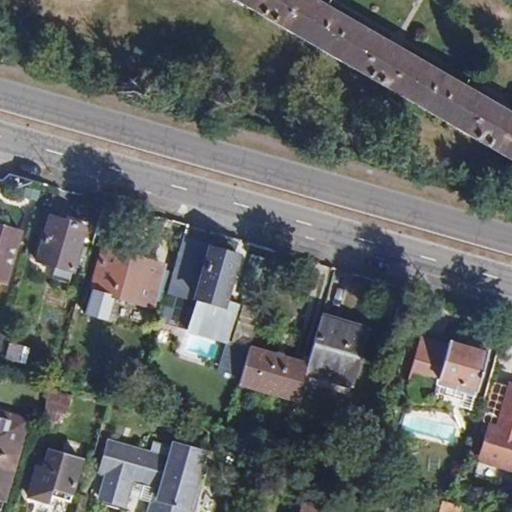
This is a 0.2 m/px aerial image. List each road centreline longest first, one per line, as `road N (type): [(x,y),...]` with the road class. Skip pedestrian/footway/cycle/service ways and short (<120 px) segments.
road 1 (primary): [(0,137),(511,282)]
road 2 (primary): [(511,242),(0,97)]
